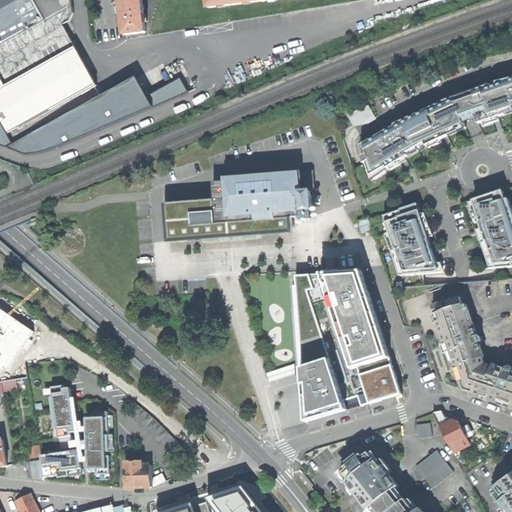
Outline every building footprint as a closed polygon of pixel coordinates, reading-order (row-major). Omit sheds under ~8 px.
[(0,0),(0,145),(29,155),(59,147),(188,93),(182,80),(149,97),(137,78),(103,97),(63,27),(72,22),(74,16),(71,0),(0,0)] [(126,36),(147,33),(143,0),(121,0),(122,7),(123,14),(126,36)] [(208,0),(210,9),(262,2),(261,0),(208,0)] [(413,28),(411,23),(401,27),(403,32),(413,28)] [(511,80),(463,96),(454,98),(463,119),(470,117),(477,115),(480,124),(492,120),(511,113),(511,80)] [(454,98),(363,147),(371,179),(404,160),(445,137),(466,125),(463,119),(454,98)] [(356,129),(377,118),(370,104),(349,115),(356,129)] [(171,203),(174,240),(235,236),(297,231),(296,218),(318,216),(316,192),(319,192),(317,171),(230,178),(230,181),(217,182),(219,199),(171,203)] [(511,208),(504,191),(469,202),(480,233),(492,268),(511,266),(511,208)] [(402,275),(442,273),(426,223),(419,203),(383,219),(402,275)] [(365,271),(318,273),(352,372),(360,370),(394,360),(365,271)] [(318,273),(295,274),(305,422),(371,403),(360,370),(352,372),(318,273)] [(511,367),(511,368),(510,368),(508,369),(508,370),(494,366),(494,368),(486,366),(484,359),(485,359),(481,345),(482,344),(483,343),(483,341),(483,339),(481,338),(479,338),(470,312),(466,313),(461,298),(434,307),(450,354),(453,353),(455,359),(466,391),(500,402),(503,394),(506,395),(509,396),(507,402),(511,403),(511,367)] [(0,373),(19,371),(15,348),(12,349),(10,338),(16,337),(16,333),(17,330),(17,327),(16,325),(13,322),(13,317),(3,318),(0,318),(0,373)] [(404,394),(394,360),(360,370),(371,403),(404,394)] [(37,420),(38,432),(81,428),(117,424),(115,412),(37,420)] [(442,412),(433,414),(455,453),(470,445),(466,436),(461,427),(453,431),(442,412)] [(419,439),(432,437),(430,423),(417,425),(419,439)] [(117,424),(81,428),(82,445),(118,442),(117,424)] [(38,432),(41,449),(56,448),(59,448),(82,445),(81,428),(38,432)] [(41,449),(42,461),(45,480),(60,481),(57,457),(56,448),(41,449)] [(416,467),(424,478),(430,474),(435,470),(440,466),(445,461),(437,451),(416,467)] [(373,511),(391,511),(404,502),(395,491),(400,487),(377,459),(375,460),(370,453),(364,458),(362,455),(346,468),(348,470),(342,475),(357,492),(355,494),(358,498),(363,504),(365,502),(373,511)] [(28,478),(45,480),(42,461),(26,463),(28,478)] [(454,472),(445,461),(440,466),(448,476),(454,472)] [(126,466),(127,487),(140,487),(152,486),(151,465),(142,465),(126,466)] [(443,480),(448,476),(440,466),(435,470),(443,480)] [(438,484),(443,480),(435,470),(430,474),(438,484)] [(432,488),(438,484),(430,474),(424,478),(432,488)] [(511,511),(511,475),(495,487),(499,493),(503,500),(500,502),(499,503),(504,511),(511,511)] [(211,511),(261,511),(247,491),(205,503),(211,511)] [(495,495),(500,502),(503,500),(499,493),(495,495)] [(21,511),(40,511),(32,494),(24,498),(16,501),(21,511)] [(416,511),(406,500),(404,502),(391,511),(416,511)]
